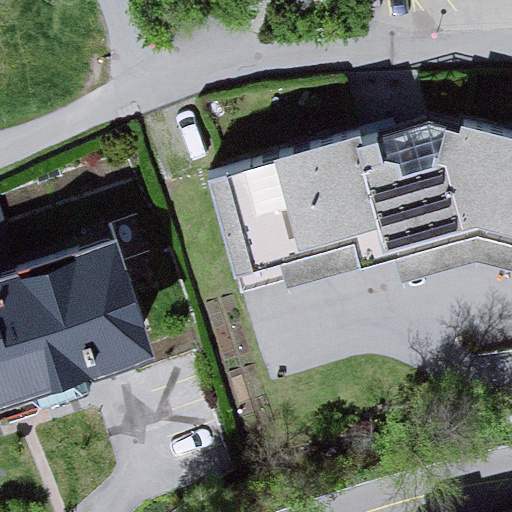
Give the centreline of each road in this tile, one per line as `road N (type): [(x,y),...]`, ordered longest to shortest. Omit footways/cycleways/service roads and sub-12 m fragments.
road 1 (residential): [(511,51),(202,82),(0,162)]
road 2 (residential): [(334,511),(511,458)]
